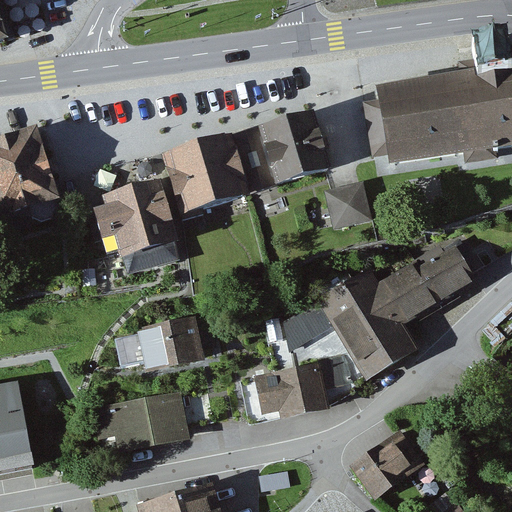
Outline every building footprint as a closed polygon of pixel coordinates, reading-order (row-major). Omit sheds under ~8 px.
[(0,0),(0,47),(10,45),(0,9),(0,0)] [(379,103),(363,107),(370,135),(376,164),(389,161),(392,167),(511,147),(511,71),(511,72),(508,46),(473,52),(477,78),(378,96),(379,103)] [(311,121),(241,141),(258,198),(327,178),(311,121)] [(39,132),(0,143),(0,219),(59,203),(39,132)] [(232,144),(165,164),(182,220),(249,200),(232,144)] [(363,188),(327,196),(336,230),(371,222),(363,188)] [(150,189),(103,201),(121,264),(168,250),(150,189)] [(374,274),(320,305),(368,384),(416,352),(405,330),(479,289),(453,245),(379,285),(374,274)] [(198,321),(138,335),(147,380),(207,367),(198,321)] [(329,415),(322,367),(276,374),(277,379),(260,382),(265,416),(281,413),(282,422),(329,415)] [(0,478),(32,473),(17,391),(0,393),(0,478)] [(182,391),(94,410),(101,442),(116,439),(120,459),(193,443),(182,391)] [(424,469),(398,436),(351,474),(377,506),(424,469)] [(220,511),(213,488),(138,511),(220,511)]
